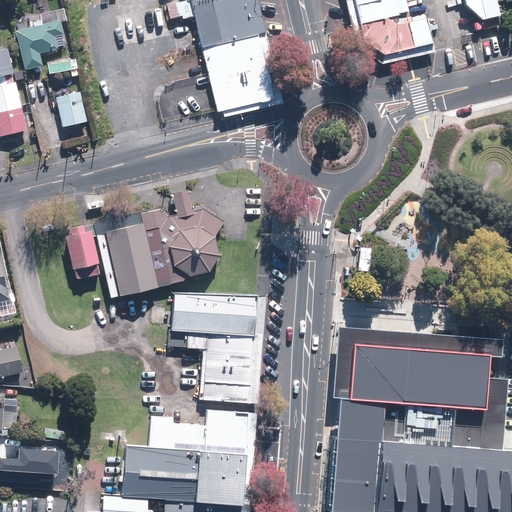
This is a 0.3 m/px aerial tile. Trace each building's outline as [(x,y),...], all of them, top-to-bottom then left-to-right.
[(250,0),(182,0),(196,56),(258,42),(260,41),(250,0)] [(347,0),(359,47),(380,65),(438,52),(427,17),(404,20),(399,0),(347,0)] [(495,21),(490,0),(460,0),(467,28),(495,21)] [(60,21),(17,31),(26,69),(42,65),(39,53),(58,49),(55,36),(64,34),(60,21)] [(258,42),(196,56),(210,117),(272,102),(258,42)] [(0,135),(26,129),(15,82),(13,82),(11,73),(13,73),(7,49),(0,50),(0,135)] [(71,59),(48,64),(50,74),(73,69),(71,59)] [(80,93),(57,98),(64,126),(87,120),(80,93)] [(97,232),(112,295),(174,281),(170,263),(185,273),(202,273),(215,263),(219,248),(216,232),(224,220),(202,206),(197,214),(189,211),(174,216),(162,232),(159,219),(97,232)] [(85,231),(58,236),(68,286),(95,281),(85,231)] [(371,246),(359,245),(357,269),(369,270),(371,246)] [(0,261),(0,299),(8,298),(0,261)] [(254,295),(173,289),(170,329),(207,331),(203,397),(247,400),(254,295)] [(0,375),(23,370),(17,345),(0,348),(0,375)] [(475,364),(340,351),(328,511),(494,511),(497,485),(511,486),(511,443),(497,443),(500,392),(472,390),(475,364)] [(148,445),(245,451),(248,411),(206,408),(205,423),(172,421),(172,416),(151,414),(148,445)] [(148,445),(126,444),(122,494),(165,497),(242,501),(245,451),(148,445)] [(0,458),(0,481),(41,484),(41,474),(58,475),(59,451),(19,449),(18,459),(0,458)] [(240,511),(242,501),(165,497),(163,511),(240,511)] [(146,511),(148,501),(103,498),(102,511),(146,511)]
